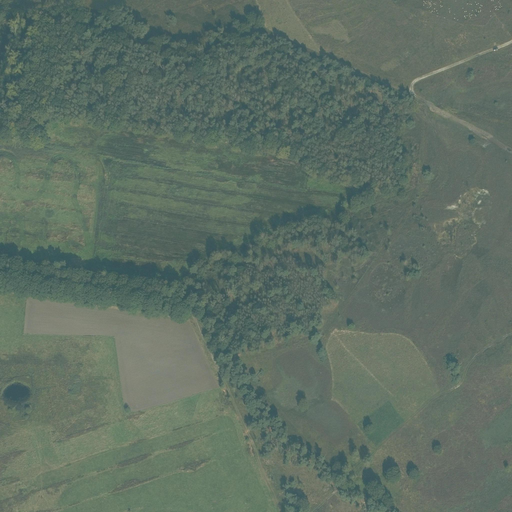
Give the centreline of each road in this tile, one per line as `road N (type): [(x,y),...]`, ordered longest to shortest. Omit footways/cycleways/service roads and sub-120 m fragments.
road 1 (track): [(0,274),(183,304),(213,365)]
road 2 (track): [(511,149),(412,93),(409,81),(511,41)]
road 3 (track): [(213,365),(276,511)]
